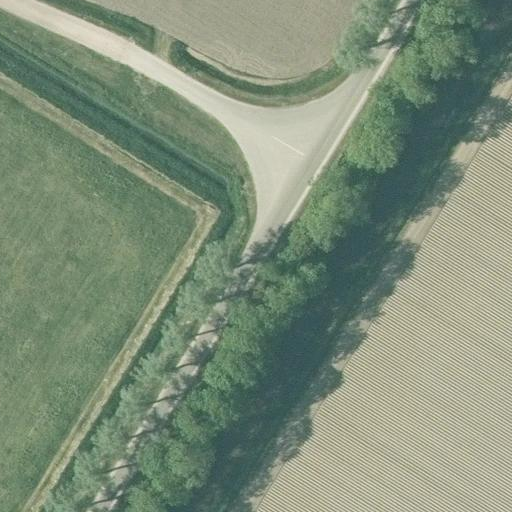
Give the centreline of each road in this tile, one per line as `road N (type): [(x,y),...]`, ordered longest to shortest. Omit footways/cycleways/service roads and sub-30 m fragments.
road 1 (unclassified): [(98,511),(313,162)]
road 2 (unclassified): [(313,162),(128,55)]
road 3 (unclassified): [(313,162),(414,0)]
